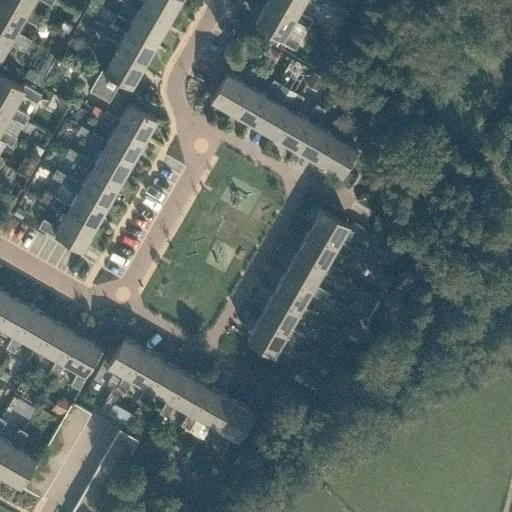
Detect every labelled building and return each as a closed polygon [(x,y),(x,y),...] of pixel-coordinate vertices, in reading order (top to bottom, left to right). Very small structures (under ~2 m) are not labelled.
[(42,17),(27,9),(25,11),(5,0),(0,0),(0,25),(13,33),(15,30),(23,16),(38,25),(42,17)] [(51,0),(5,0),(25,11),(27,9),(31,0),(44,0),(50,3),(51,0)] [(129,25),(131,22),(116,13),(117,13),(94,0),(89,0),(87,4),(102,12),(101,15),(126,29),(118,43),(117,46),(144,61),(156,40),(129,25)] [(142,3),(143,0),(125,0),(139,8),(131,22),(129,25),(156,40),(168,19),(142,3)] [(143,0),(142,3),(168,19),(178,0),(143,0)] [(295,15),(269,0),(267,0),(255,21),(265,27),(281,36),(280,38),(295,47),(299,39),(285,31),(293,18),(295,15)] [(269,0),(295,15),(293,18),(307,26),(312,18),(298,10),(303,0),(269,0)] [(64,18),(59,26),(68,31),(72,23),(64,18)] [(13,33),(0,25),(0,54),(0,55),(10,38),(25,47),(30,38),(15,30),(13,33)] [(265,27),(261,35),(276,44),(280,38),(281,36),(265,27)] [(95,30),(90,38),(100,43),(104,35),(95,30)] [(117,46),(118,43),(104,35),(100,43),(114,51),(104,68),(120,78),(131,84),(144,61),(117,46)] [(270,45),(266,52),(275,57),(279,50),(270,45)] [(95,77),(100,69),(91,64),(86,72),(95,77)] [(248,83),(251,85),(260,71),(252,66),(244,80),(226,70),(209,100),(231,113),(248,83)] [(100,69),(95,77),(89,88),(108,99),(120,78),(104,68),(104,69),(101,67),(100,69)] [(313,69),(305,83),(316,88),(323,74),(313,69)] [(0,72),(0,102),(11,108),(13,106),(20,92),(45,106),(54,91),(43,86),(39,92),(24,83),(23,86),(0,72)] [(265,92),(251,85),(248,83),(231,113),(253,125),(270,96),(273,97),(281,83),(273,78),(265,92)] [(291,108),(294,110),(303,95),(295,91),(286,105),(273,97),(270,96),(253,125),(274,137),(291,108)] [(359,92),(354,100),(364,106),(369,98),(359,92)] [(115,123),(143,139),(155,117),(128,101),(119,118),(105,110),(105,109),(94,103),(89,111),(114,126),(115,123)] [(28,114),(13,106),(11,108),(0,102),(0,128),(1,127),(8,114),(23,122),(28,114)] [(308,118),(294,110),(291,108),(274,137),(296,150),(313,120),(316,122),(324,108),(316,103),(308,118)] [(334,132),(338,134),(346,120),(338,116),(330,130),(316,122),(313,120),(296,150),(317,162),(334,132)] [(334,132),(317,162),(334,172),(339,175),(340,174),(356,147),(359,148),(368,133),(359,128),(346,120),(338,134),(334,132)] [(131,160),(143,139),(115,123),(114,126),(106,140),(92,132),(92,130),(81,123),(75,132),(88,139),(87,140),(102,148),(103,145),(131,160)] [(0,137),(11,144),(16,136),(1,127),(0,128),(0,137)] [(118,182),(131,160),(103,145),(102,148),(94,162),(79,153),(80,152),(69,146),(64,154),(89,169),(91,166),(118,182)] [(24,154),(15,168),(26,175),(35,160),(24,154)] [(106,203),(118,182),(91,166),(89,169),(82,183),(67,175),(68,174),(56,167),(51,175),(77,190),(79,188),(106,203)] [(94,225),(106,203),(79,188),(77,190),(69,205),(55,197),(56,195),(45,189),(40,197),(51,203),(50,204),(64,212),(66,209),(94,225)] [(25,210),(17,205),(13,212),(21,217),(25,210)] [(336,245),(334,248),(348,255),(351,251),(367,261),(372,253),(355,243),(353,247),(339,239),(348,223),(319,206),(306,228),(336,245)] [(66,209),(64,212),(57,226),(42,218),(38,226),(53,234),(54,232),(81,247),(94,225),(66,209)] [(324,266),(322,269),(336,277),(338,273),(343,276),(347,271),(342,268),(341,269),(327,261),(334,248),(336,245),(306,228),(294,249),(324,266)] [(314,282),(322,269),(324,266),(294,249),(282,271),(312,288),(310,291),(324,299),(328,290),(314,282)] [(384,270),(377,283),(386,288),(393,276),(384,270)] [(302,304),(310,291),(312,288),(282,271),(269,292),(299,309),(297,312),(311,320),(316,312),(302,304)] [(0,323),(0,315),(13,294),(0,286),(0,323)] [(290,326),(297,312),(299,309),(269,292),(257,313),(287,331),(285,334),(299,342),(303,334),(290,326)] [(19,334),(34,306),(13,294),(0,315),(0,323),(14,331),(5,346),(13,351),(22,336),(19,334)] [(40,346),(56,319),(34,306),(19,334),(22,336),(35,343),(27,358),(35,362),(43,348),(40,346)] [(287,331),(257,313),(244,335),(273,352),(271,354),(287,363),(291,355),(277,347),(285,334),(287,331)] [(62,359),(77,331),(56,319),(40,346),(43,348),(57,356),(48,370),(56,375),(65,360),(62,359)] [(354,325),(347,335),(355,340),(361,329),(354,325)] [(99,344),(77,331),(62,359),(65,360),(78,368),(70,383),(78,387),(87,372),(84,371),(99,344)] [(129,376),(145,347),(122,335),(106,363),(123,372),(115,387),(123,391),(131,377),(129,376)] [(150,388),(166,360),(145,347),(129,376),(131,377),(145,385),(137,399),(145,404),(153,390),(150,388)] [(172,400),(188,372),(166,360),(150,388),(153,390),(167,397),(158,411),(167,416),(175,402),(172,400)] [(100,365),(92,378),(97,381),(105,368),(100,365)] [(10,373),(2,368),(0,370),(0,376),(6,380),(10,373)] [(309,368),(300,382),(317,393),(317,392),(323,395),(327,388),(322,384),(326,378),(309,368)] [(193,413),(209,384),(188,372),(172,400),(175,402),(188,410),(180,424),(188,429),(196,414),(193,413)] [(231,396),(209,384),(193,413),(196,414),(210,422),(202,436),(210,441),(218,427),(215,425),(231,396)] [(40,395),(30,389),(26,397),(36,402),(40,395)] [(253,409),(231,396),(215,425),(218,427),(231,434),(223,448),(231,453),(240,438),(238,436),(253,409)] [(36,405),(25,398),(20,405),(22,412),(29,416),(36,405)] [(66,409),(85,420),(90,410),(71,400),(67,407),(66,409)] [(63,415),(66,409),(67,407),(59,403),(55,410),(63,415)] [(0,416),(0,466),(13,443),(10,441),(0,435),(0,427),(5,419),(6,420),(11,412),(5,408),(0,417),(0,416)] [(61,418),(79,429),(85,420),(66,409),(63,415),(61,418)] [(55,428),(74,438),(79,429),(61,418),(55,428)] [(13,443),(0,466),(0,471),(20,483),(35,456),(18,446),(26,431),(18,427),(10,441),(13,443)] [(114,437),(132,447),(138,438),(119,427),(114,437)] [(50,437),(68,448),(74,438),(55,428),(50,437)] [(63,457),(68,448),(50,437),(45,447),(63,457)] [(109,446),(127,457),(132,447),(114,437),(109,446)] [(122,466),(127,457),(109,446),(103,455),(122,466)] [(39,456),(58,467),(63,457),(45,447),(39,456)] [(98,464),(116,475),(122,466),(103,455),(98,464)] [(52,476),(58,467),(39,456),(34,465),(52,476)] [(135,471),(148,479),(157,465),(144,456),(140,462),(133,457),(127,465),(136,470),(135,471)] [(111,484),(116,475),(98,464),(92,474),(111,484)] [(47,485),(52,476),(34,465),(29,475),(47,485)] [(176,466),(163,487),(174,494),(186,472),(176,466)] [(87,483),(105,494),(111,484),(92,474),(87,483)] [(47,485),(29,475),(23,484),(41,495),(47,485)] [(100,503),(105,494),(87,483),(82,492),(100,503)] [(76,501),(94,511),(100,503),(82,492),(76,501)] [(94,511),(76,501),(71,511),(73,511),(94,511)]
